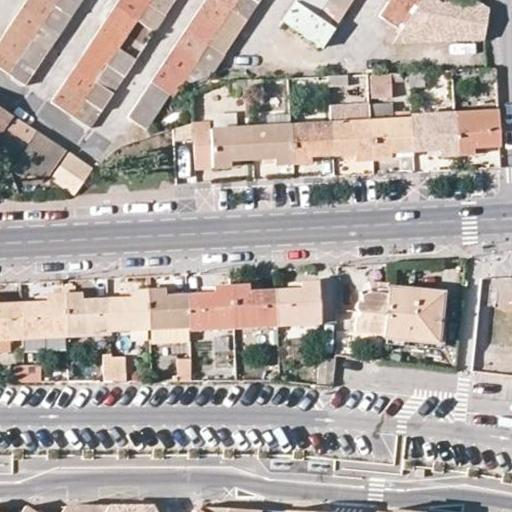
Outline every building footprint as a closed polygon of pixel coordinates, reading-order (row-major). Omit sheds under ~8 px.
[(28,0),(23,8),(61,33),(72,17),(45,0),(28,0)] [(45,0),(72,17),(83,0),(45,0)] [(139,22),(155,32),(167,16),(142,0),(121,0),(117,7),(139,22)] [(142,0),(167,16),(176,0),(142,0)] [(206,0),(198,13),(236,38),(247,21),(232,10),(217,0),(206,0)] [(247,21),(259,3),(254,0),(217,0),(232,10),(247,21)] [(319,18),(335,29),(346,11),(328,0),(298,0),(296,4),(319,18)] [(328,0),(346,11),(353,0),(328,0)] [(391,0),(381,17),(419,41),(433,21),(400,0),(391,0)] [(400,0),(433,21),(444,4),(437,0),(400,0)] [(285,21),(323,47),(335,29),(319,18),(296,4),(285,21)] [(139,22),(117,7),(107,21),(129,35),(139,22)] [(11,27),(49,52),(61,33),(23,8),(11,27)] [(208,45),(225,56),(236,38),(198,13),(186,31),(208,45)] [(129,35),(107,21),(97,35),(120,50),(129,35)] [(0,42),(0,43),(38,68),(49,52),(11,27),(0,42)] [(208,45),(186,31),(175,48),(213,73),(225,56),(208,45)] [(97,35),(87,51),(127,76),(137,60),(120,50),(97,35)] [(0,68),(27,86),(38,68),(0,43),(0,68)] [(190,83),(193,82),(211,76),(213,73),(175,48),(164,65),(186,80),(190,83)] [(87,51),(76,68),(115,94),(127,76),(87,51)] [(164,65),(152,82),(171,94),(175,97),(186,80),(164,65)] [(482,83),(496,82),(496,67),(486,68),(481,68),(482,83)] [(76,68),(64,86),(103,112),(115,94),(76,68)] [(424,71),(410,72),(410,88),(425,87),(424,71)] [(330,76),(330,84),(349,84),(349,75),(330,76)] [(372,99),(392,97),(391,76),(371,77),(372,99)] [(251,93),(263,92),(262,79),(250,80),(251,93)] [(251,93),(250,80),(229,81),(230,94),(237,94),(238,96),(251,95),(251,93)] [(171,94),(152,82),(140,100),(128,117),(147,130),(171,94)] [(53,103),(92,128),(103,112),(64,86),(53,103)] [(370,104),(331,107),(332,124),(333,155),(343,154),(355,153),(356,160),(373,159),(371,123),(370,104)] [(0,161),(2,163),(26,125),(0,107),(0,161)] [(397,112),(397,121),(371,123),(373,159),(389,159),(389,152),(414,151),(412,116),(412,111),(397,112)] [(499,146),(498,112),(455,114),(457,155),(474,154),(473,147),(486,147),(499,146)] [(457,155),(455,114),(412,116),(414,151),(427,150),(439,149),(440,156),(457,155)] [(215,116),(216,131),(239,129),(238,115),(215,116)] [(228,167),(228,160),(242,160),(254,159),(252,128),(239,129),(216,131),(212,131),(212,124),(194,125),(197,169),(228,167)] [(333,155),(332,124),(291,127),(293,163),(308,163),(308,156),(322,156),(333,155)] [(37,132),(26,125),(2,163),(13,170),(37,132)] [(293,163),(291,127),(252,128),(254,159),(264,159),(276,158),(276,165),(293,163)] [(65,152),(37,132),(13,170),(20,175),(47,174),(65,152)] [(91,169),(70,155),(53,181),(66,189),(74,193),(91,169)] [(146,289),(148,326),(189,325),(187,296),(173,296),(162,297),(162,289),(159,289),(158,280),(146,280),(146,289)] [(302,281),(302,290),(288,291),(273,291),(276,324),(319,322),(316,281),(302,281)] [(302,290),(302,281),(288,282),(288,291),(302,290)] [(246,285),(247,293),(259,292),(258,284),(246,285)] [(110,332),(110,329),(108,299),(93,299),(93,301),(79,302),(79,292),(75,293),(74,285),(63,285),(64,294),(66,333),(110,332)] [(215,286),(215,294),(201,295),(187,296),(189,325),(189,328),(233,326),(231,285),(215,286)] [(233,326),(276,324),(273,291),(259,292),(247,293),(246,285),(231,285),(233,326)] [(215,294),(215,286),(201,287),(201,295),(215,294)] [(354,331),(382,335),(386,294),(373,293),(368,286),(359,293),(362,296),(361,301),(358,302),(355,304),(355,307),(356,310),(357,312),(354,331)] [(387,286),(386,294),(382,335),(382,336),(387,337),(436,341),(441,292),(405,288),(387,286)] [(173,296),(173,288),(162,289),(162,297),(173,296)] [(121,298),(108,299),(110,329),(148,326),(146,289),(132,290),(132,299),(121,300),(121,298)] [(121,298),(121,300),(132,299),(132,290),(121,290),(121,298)] [(79,292),(79,302),(93,301),(93,299),(92,292),(79,292)] [(20,303),(22,336),(66,333),(64,294),(48,294),(48,303),(34,304),(34,303),(20,303)] [(34,303),(34,304),(48,303),(48,294),(34,295),(34,303)] [(493,296),(492,306),(498,306),(508,307),(509,297),(493,296)] [(0,337),(22,336),(20,303),(4,304),(4,305),(0,305),(0,337)] [(492,306),(487,305),(483,346),(511,348),(511,307),(508,307),(498,306),(492,306)] [(387,337),(386,343),(435,348),(436,341),(387,337)] [(511,374),(511,348),(483,346),(481,371),(511,374)] [(111,352),(102,352),(102,379),(113,379),(111,356),(111,352)] [(113,379),(125,379),(124,355),(111,356),(113,379)] [(334,358),(318,357),(317,380),(332,381),(334,358)] [(176,377),(190,377),(189,363),(176,363),(176,377)] [(10,383),(41,382),(40,364),(10,365),(10,383)]
